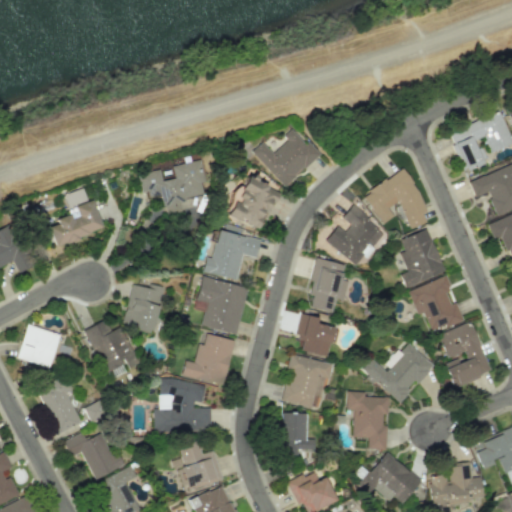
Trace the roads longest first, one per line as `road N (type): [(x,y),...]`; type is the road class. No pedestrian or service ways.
road 1 (residential): [(269,511),(251,462),(249,418),(300,230),(375,153),(511,82)]
road 2 (residential): [(415,127),(511,348)]
road 3 (residential): [(66,511),(0,387)]
